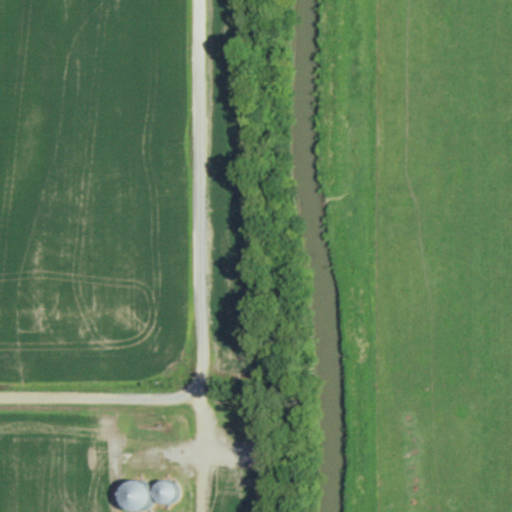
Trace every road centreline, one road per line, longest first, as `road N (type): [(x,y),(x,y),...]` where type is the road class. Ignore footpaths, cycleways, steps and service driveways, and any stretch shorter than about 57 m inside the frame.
road 1 (residential): [(199,400),(200,0)]
road 2 (residential): [(0,400),(199,400)]
